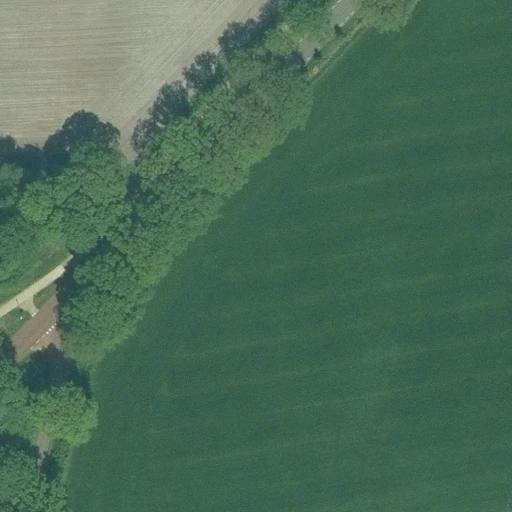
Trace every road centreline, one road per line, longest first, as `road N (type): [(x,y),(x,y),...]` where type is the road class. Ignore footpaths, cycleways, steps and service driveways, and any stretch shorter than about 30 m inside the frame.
road 1 (tertiary): [(42,322),(353,0)]
road 2 (unclassified): [(25,511),(61,353),(42,322)]
